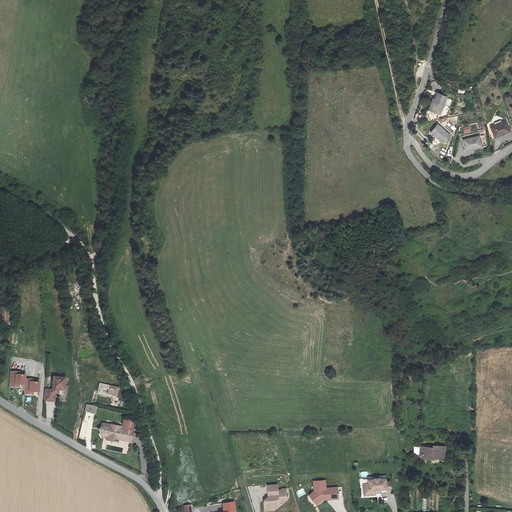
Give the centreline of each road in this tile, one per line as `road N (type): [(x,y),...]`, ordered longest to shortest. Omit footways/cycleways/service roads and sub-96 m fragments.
road 1 (unclassified): [(158,501),(151,435),(103,331),(87,257),(53,218),(0,190)]
road 2 (unclassified): [(0,400),(138,479),(158,501)]
road 3 (unclassified): [(446,0),(406,136)]
road 4 (unclassified): [(511,194),(439,185),(410,156),(406,136)]
road 5 (residential): [(406,136),(430,164),(454,175),(474,174),(511,148)]
road 6 (track): [(375,0),(407,123)]
